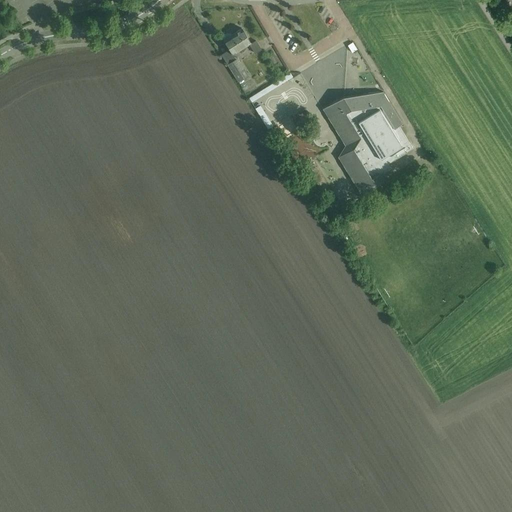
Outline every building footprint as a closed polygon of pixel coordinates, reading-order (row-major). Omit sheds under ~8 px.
[(250,43),(241,29),(224,40),(224,39),(223,40),(232,54),(250,43)] [(351,39),(342,45),(353,62),(362,57),(351,39)] [(248,75),(238,57),(227,64),(238,81),(248,75)] [(289,71),(247,94),(251,102),(293,79),(289,71)] [(399,126),(402,123),(383,91),(362,94),(363,96),(344,98),(339,100),(338,99),(322,108),(345,146),(346,146),(349,150),(338,157),(361,194),(386,179),(382,172),(390,167),(388,163),(413,148),(399,126)] [(273,126),(266,115),(262,118),(268,129),(273,126)] [(370,209),(374,218),(391,210),(385,196),(375,201),(377,206),(370,209)]
